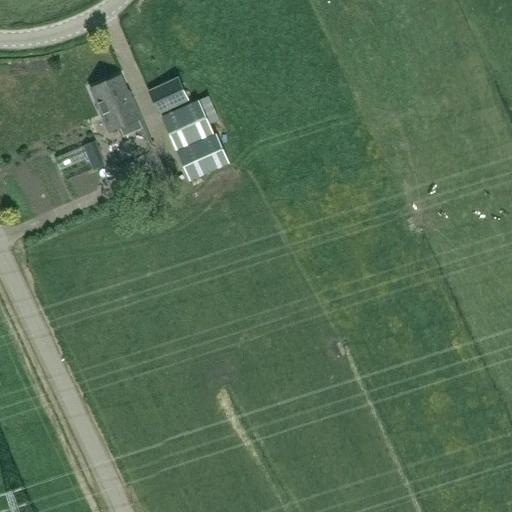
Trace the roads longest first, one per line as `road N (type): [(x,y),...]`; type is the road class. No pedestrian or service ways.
road 1 (unclassified): [(120,511),(0,259)]
road 2 (unclassified): [(0,39),(60,31),(119,0)]
